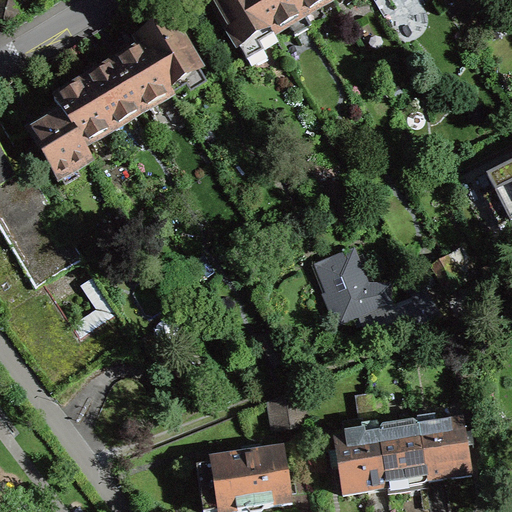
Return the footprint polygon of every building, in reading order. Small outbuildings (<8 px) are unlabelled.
[(11,0),(5,0),(0,3),(0,20),(3,25),(20,15),(11,0)] [(260,44),(274,35),(254,0),(206,0),(190,10),(207,39),(226,27),(229,32),(233,37),(247,61),(264,51),(260,44)] [(254,0),(274,35),(304,17),(293,0),(254,0)] [(293,0),(304,17),(333,0),(293,0)] [(135,33),(139,40),(172,95),(186,87),(191,94),(207,84),(193,60),(191,54),(188,48),(183,43),(170,22),(169,19),(166,18),(164,17),(161,17),(158,17),(156,18),(154,20),(152,23),(144,28),(135,33)] [(119,62),(114,65),(142,113),(172,95),(139,40),(124,49),(128,57),(119,62)] [(96,66),(80,75),(113,130),(142,113),(114,65),(107,69),(100,74),(96,66)] [(58,105),(83,148),(113,130),(80,75),(64,84),(69,92),(61,97),(55,100),(58,105)] [(91,161),(83,148),(58,105),(43,115),(47,122),(34,130),(31,132),(37,141),(33,143),(39,152),(42,150),(44,153),(46,160),(50,166),(55,172),(56,172),(65,188),(81,178),(80,175),(85,171),(84,170),(79,173),(76,169),(91,161)] [(0,228),(36,290),(83,262),(0,123),(0,228)] [(499,228),(511,221),(511,160),(486,174),(495,191),(483,197),(499,228)] [(325,194),(338,216),(354,208),(340,185),(325,194)] [(365,229),(354,208),(338,216),(349,238),(365,229)] [(360,317),(393,304),(390,298),(390,283),(367,283),(353,248),(314,264),(325,293),(322,295),(335,327),(360,317)] [(462,284),(479,274),(463,248),(447,258),(462,284)] [(462,284),(447,258),(432,267),(448,293),(462,284)] [(411,298),(393,304),(360,317),(371,345),(442,317),(416,274),(414,275),(415,278),(405,282),(411,298)] [(326,364),(352,353),(346,337),(319,348),(326,364)] [(234,400),(224,385),(198,395),(205,412),(234,400)] [(273,432),(308,427),(302,389),(269,402),(273,432)] [(419,428),(419,430),(427,483),(439,481),(471,476),(463,421),(419,428)] [(356,494),(388,489),(379,435),(378,426),(363,428),(364,431),(345,434),(346,439),(335,441),(336,451),(330,452),(332,468),(338,467),(343,496),(356,494)] [(419,430),(379,435),(388,489),(389,495),(408,492),(428,489),(427,483),(419,430)] [(237,511),(292,504),(284,449),(211,460),(211,464),(196,466),(203,511),(211,511),(218,511),(237,511)]
